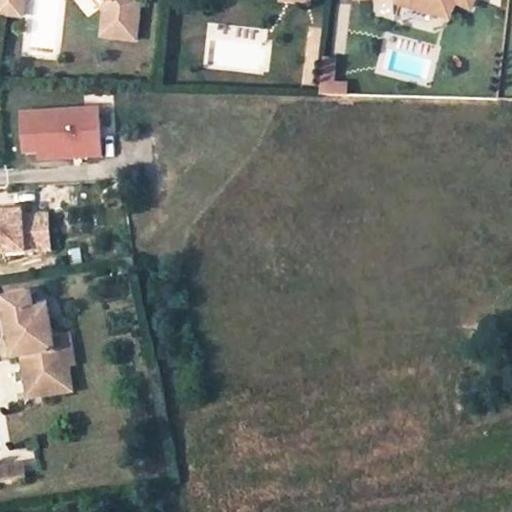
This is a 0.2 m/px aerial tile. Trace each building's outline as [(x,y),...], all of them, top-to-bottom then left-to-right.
[(8,0),(0,0),(0,15),(7,16),(8,0)] [(21,0),(8,0),(7,16),(20,18),(21,0)] [(97,0),(84,0),(102,29),(101,43),(113,45),(115,29),(103,28),(103,20),(99,15),(105,10),(97,0)] [(97,0),(105,10),(99,15),(103,20),(103,28),(115,29),(113,45),(134,47),(138,10),(130,9),(124,0),(97,0)] [(400,0),(433,12),(439,0),(454,0),(471,8),(474,0),(400,0)] [(337,65),(327,63),(323,98),(348,99),(348,89),(334,88),(337,65)] [(27,155),(42,155),(42,162),(104,159),(101,112),(24,117),(27,155)] [(23,209),(0,210),(0,250),(51,247),(48,212),(23,214),(23,209)] [(34,295),(24,296),(28,319),(48,317),(46,307),(36,308),(34,295)] [(51,338),(48,317),(28,319),(24,296),(3,299),(6,315),(9,338),(9,339),(22,337),(24,356),(18,357),(23,385),(27,389),(41,398),(68,394),(65,370),(74,368),(69,336),(60,337),(61,350),(53,351),(40,352),(38,340),(51,338)] [(0,339),(0,358),(18,357),(24,356),(22,337),(9,339),(9,338),(0,339)] [(51,338),(38,340),(40,352),(53,351),(51,338)] [(29,400),(41,398),(27,389),(29,400)] [(19,464),(0,467),(0,485),(21,482),(19,464)]
